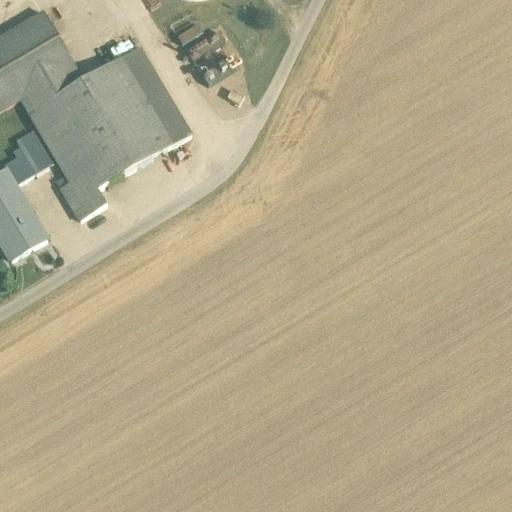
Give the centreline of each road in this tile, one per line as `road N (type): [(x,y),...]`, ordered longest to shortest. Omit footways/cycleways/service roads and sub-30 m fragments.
road 1 (unclassified): [(0,315),(195,197),(251,136)]
road 2 (track): [(251,136),(320,0)]
